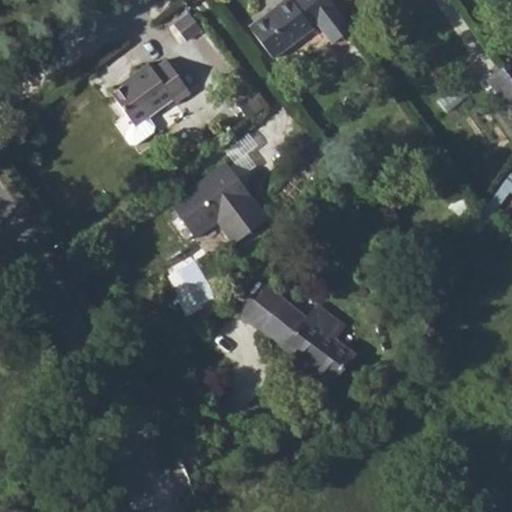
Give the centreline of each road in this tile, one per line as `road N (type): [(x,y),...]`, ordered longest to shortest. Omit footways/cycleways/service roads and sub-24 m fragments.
road 1 (tertiary): [(0,211),(66,322),(148,511)]
road 2 (residential): [(0,89),(130,0)]
